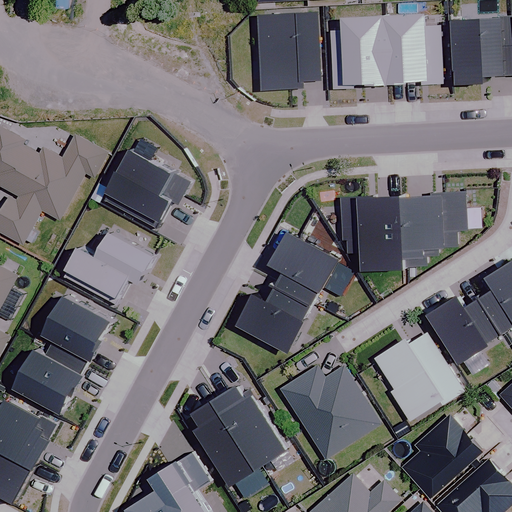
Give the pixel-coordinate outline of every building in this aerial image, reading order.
[(324,8),(266,11),(270,86),(310,85),(309,78),(327,77),(324,8)] [(436,23),(436,8),(394,10),(397,78),(429,76),(430,80),(449,80),(446,22),(436,23)] [(361,80),(397,78),(394,10),(353,12),(354,20),(336,20),(339,84),(361,84),(361,80)] [(511,68),(511,11),(464,14),(466,64),(467,64),(468,78),(498,77),(498,69),(511,68)] [(31,143),(34,138),(5,122),(0,130),(0,187),(4,190),(8,183),(16,188),(0,217),(0,225),(30,242),(49,208),(66,218),(93,169),(100,173),(114,149),(81,132),(68,155),(51,145),(47,152),(31,143)] [(183,167),(140,142),(110,194),(163,224),(179,196),(185,200),(197,178),(182,170),(183,167)] [(474,227),(473,187),(409,190),(412,262),(434,261),(434,253),(447,252),(446,242),(464,241),(464,228),(474,227)] [(409,190),(409,188),(348,190),(350,235),(354,235),(355,250),(374,249),(374,264),(412,262),(409,190)] [(149,278),(164,250),(121,226),(107,251),(90,241),(71,273),(123,302),(140,273),(149,278)] [(288,280),(322,299),(331,283),(333,284),(336,278),(345,283),(354,266),(351,265),(345,262),(350,254),(299,226),(282,257),(297,265),(288,280)] [(507,282),(490,292),(511,327),(511,262),(499,270),(507,282)] [(0,352),(9,335),(0,330),(0,310),(18,275),(0,266),(0,352)] [(314,313),(322,299),(288,280),(280,295),(266,287),(248,319),(299,347),(317,315),(314,313)] [(363,314),(357,286),(339,290),(345,318),(363,314)] [(57,344),(91,363),(97,352),(102,354),(124,317),(76,290),(54,328),(63,333),(57,344)] [(511,331),(511,327),(490,292),(476,301),(470,290),(439,309),(470,358),(511,331)] [(415,335),(382,355),(402,386),(397,389),(415,418),(449,397),(451,399),(470,387),(433,329),(418,339),(415,335)] [(55,348),(46,344),(25,382),(71,408),(82,387),(84,388),(94,370),(88,367),(91,363),(57,344),(55,348)] [(324,363),(288,386),(331,456),(388,421),(352,363),(331,376),(324,363)] [(248,378),(225,392),(270,464),(300,446),(263,388),(257,392),(248,378)] [(270,464),(225,392),(203,406),(212,420),(206,424),(242,482),(270,464)] [(20,393),(0,427),(0,432),(48,460),(49,460),(64,434),(53,428),(56,423),(49,419),(53,412),(20,393)] [(489,448),(456,411),(422,441),(428,448),(408,465),(435,495),(489,448)] [(48,460),(0,432),(0,482),(27,497),(48,460)] [(511,475),(495,457),(443,503),(450,511),(505,511),(511,506),(511,475)] [(359,471),(312,511),(389,511),(406,497),(389,478),(375,490),(359,471)] [(440,511),(429,499),(414,511),(440,511)]
